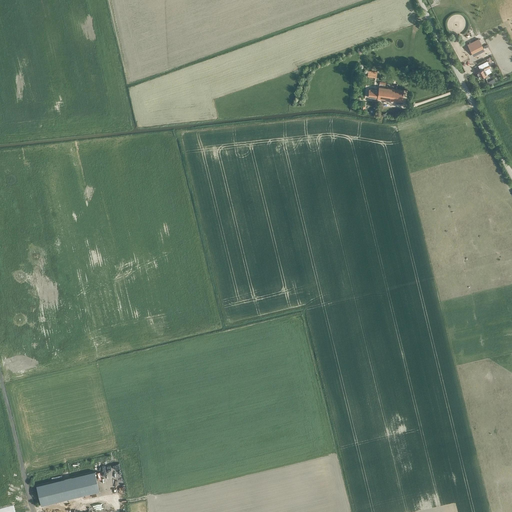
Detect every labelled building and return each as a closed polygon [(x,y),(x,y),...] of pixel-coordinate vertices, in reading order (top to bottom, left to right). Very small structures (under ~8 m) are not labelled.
[(478,39),(467,44),(473,55),(484,50),(478,39)] [(489,68),(490,67),(487,62),(479,66),(481,71),(477,73),(480,79),(487,75),(485,71),(489,69),(489,68)] [(367,97),(386,100),(388,88),(378,87),(378,91),(369,89),(367,97)] [(403,90),(388,88),(386,100),(401,102),(403,90)] [(95,472),(36,486),(41,505),(99,491),(95,472)]
